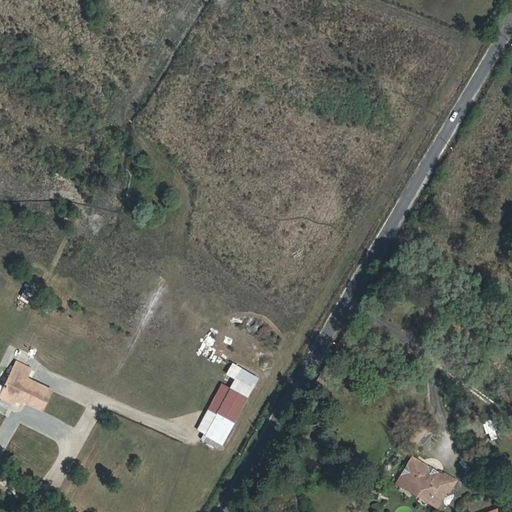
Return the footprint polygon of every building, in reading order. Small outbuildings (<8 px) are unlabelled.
[(42,411),(52,391),(25,378),(30,369),(15,362),(0,394),(0,396),(13,403),(16,398),(42,411)] [(205,436),(221,445),(252,388),(236,379),(205,436)] [(490,420),(482,422),(487,441),(496,439),(490,420)] [(398,482),(405,486),(414,470),(446,489),(448,490),(454,481),(444,475),(443,478),(411,459),(398,482)] [(414,470),(405,486),(436,505),(446,489),(414,470)]
